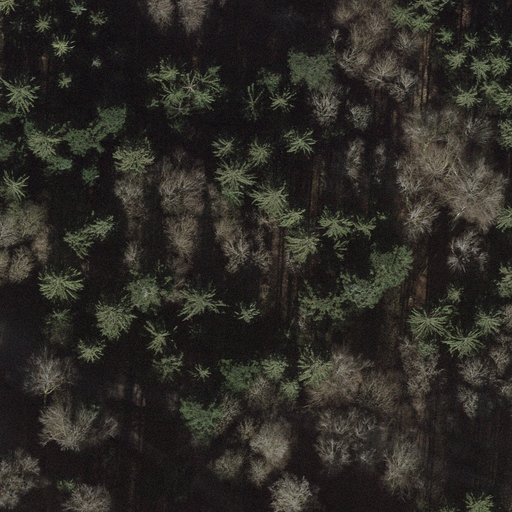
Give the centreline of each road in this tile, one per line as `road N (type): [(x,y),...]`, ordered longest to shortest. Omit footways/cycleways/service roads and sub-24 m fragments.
road 1 (track): [(51,374),(439,463),(511,490)]
road 2 (track): [(16,358),(51,374),(231,511)]
